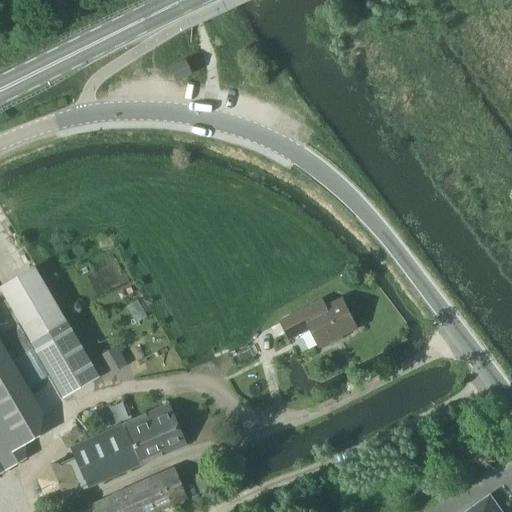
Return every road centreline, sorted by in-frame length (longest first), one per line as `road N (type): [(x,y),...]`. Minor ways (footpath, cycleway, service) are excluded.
road 1 (unclassified): [(208,117),(278,142),(349,195),(511,399)]
road 2 (unclassified): [(0,142),(113,111),(208,117)]
road 3 (secondary): [(0,90),(183,0)]
road 4 (unclassified): [(208,117),(211,62),(186,0)]
